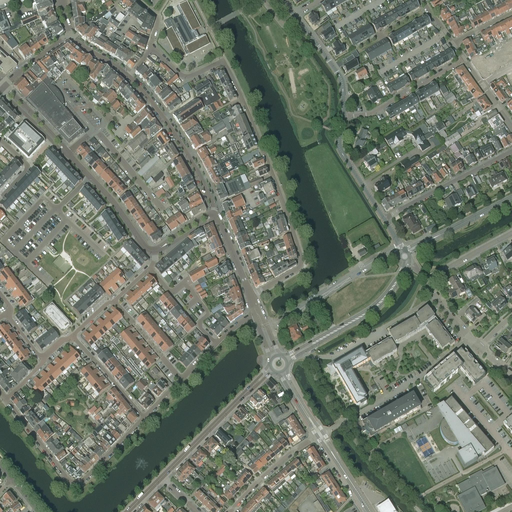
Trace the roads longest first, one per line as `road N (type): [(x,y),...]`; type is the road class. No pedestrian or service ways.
road 1 (residential): [(250,296),(300,265),(273,173),(223,60),(187,76),(152,47)]
road 2 (residential): [(144,416),(73,483),(5,399)]
road 3 (residential): [(213,216),(190,156),(129,77)]
road 4 (residential): [(319,435),(455,348)]
road 5 (residential): [(264,330),(400,247)]
road 6 (tertiary): [(161,477),(270,369)]
road 7 (residential): [(302,350),(333,357),(411,311),(428,286)]
road 8 (tertiary): [(302,350),(372,310),(408,264),(404,256)]
road 9 (residential): [(382,218),(511,150)]
road 10 (residential): [(342,118),(371,114),(464,61)]
road 11 (residential): [(160,206),(97,131),(67,153)]
road 12 (residential): [(153,250),(67,153)]
road 13 (tertiary): [(404,256),(511,197)]
